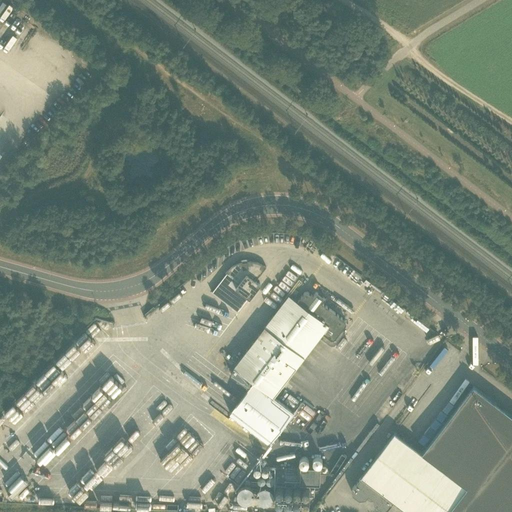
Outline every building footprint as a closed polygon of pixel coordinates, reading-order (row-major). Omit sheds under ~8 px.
[(251,261),(248,261),(248,262),(242,262),(242,261),(240,262),(238,262),(235,264),(234,265),(231,266),(230,268),(228,269),(227,270),(225,272),(226,273),(212,291),(237,311),(248,297),(250,298),(260,284),(256,281),(266,267),(264,265),(262,264),(260,263),(258,262),(255,261),(253,261),(251,261)] [(304,356),(319,337),(331,345),(335,345),(341,337),(345,331),(342,329),(346,324),(346,320),(330,308),(322,302),(325,298),(316,291),(313,295),(308,291),(304,292),(298,300),(289,294),(283,302),(265,326),(264,327),(259,333),(234,366),(254,381),(231,413),(270,443),(294,412),(274,396),(304,356)] [(264,327),(260,323),(255,330),(259,333),(264,327)] [(511,511),(511,414),(473,385),(422,453),(395,432),(352,488),(353,494),(359,499),(365,499),(366,498),(370,500),(374,500),(374,504),(383,510),(387,510),(393,501),(406,511),(423,511),(511,511)] [(276,466),(276,481),(299,482),(300,467),(276,466)] [(283,502),(283,488),(246,490),(247,503),(283,502)]
